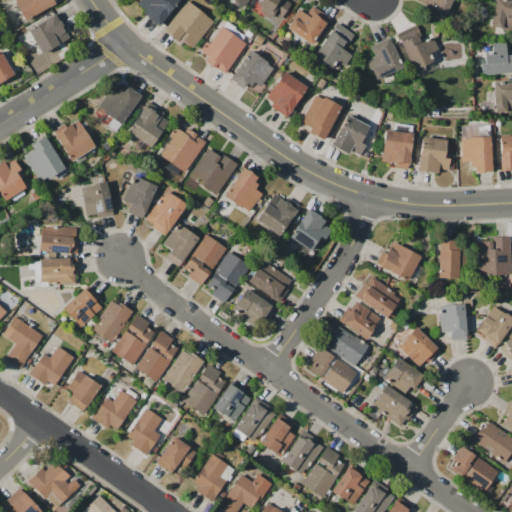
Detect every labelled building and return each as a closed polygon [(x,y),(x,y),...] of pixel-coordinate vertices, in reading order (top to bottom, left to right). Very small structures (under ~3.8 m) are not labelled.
[(12,0),(22,20),(54,6),(51,0),(12,0)] [(139,0),(134,6),(157,25),(178,0),(139,0)] [(228,0),(241,9),(246,0),(228,0)] [(271,15),(278,20),(290,4),(284,0),(257,0),(253,6),(269,18),(271,15)] [(442,21),(450,0),(415,0),(415,2),(426,6),(423,14),(442,21)] [(511,1),(500,0),(492,0),(489,27),(510,30),(511,23),(511,22),(511,1)] [(211,20),(183,1),(163,32),(192,50),(211,20)] [(295,9),(285,31),(313,44),(327,16),(309,7),(306,15),(295,9)] [(68,40),(62,27),(65,25),(58,13),(26,29),(39,54),(68,40)] [(330,69),(334,62),(343,67),(350,55),(343,51),(352,34),(333,23),(312,58),(330,69)] [(395,34),(411,71),(432,63),(428,53),(436,50),(432,40),(422,44),(415,26),(395,34)] [(223,75),(244,44),(219,27),(208,44),(204,42),(198,51),(207,57),(204,62),(223,75)] [(374,80),(401,69),(388,38),(369,46),(373,57),(366,60),(374,80)] [(511,73),(511,53),(505,53),(504,43),(490,44),(490,54),(481,54),(481,75),(511,73)] [(228,80),(242,89),(246,82),(258,89),(272,67),(248,51),(228,80)] [(0,53),(0,82),(12,77),(2,53),(0,53)] [(305,87),(281,71),(262,101),(286,117),(305,87)] [(493,113),(511,112),(511,82),(492,83),(493,113)] [(96,110),(111,118),(106,127),(117,133),(138,94),(125,87),(121,94),(108,87),(96,110)] [(309,129),(307,133),(322,141),(340,108),(314,94),(299,123),(309,129)] [(125,132),(149,148),(169,119),(145,103),(125,132)] [(330,145),(358,158),(364,145),(359,143),(367,126),(344,115),(330,145)] [(69,162),(93,148),(77,120),(64,127),(62,124),(51,131),(69,162)] [(184,129),(182,133),(175,128),(157,157),(184,173),(204,141),(184,129)] [(411,134),(384,130),(379,162),(393,163),(392,167),(406,169),(411,134)] [(498,171),(511,170),(511,135),(498,135),(498,171)] [(63,169),(43,136),(28,145),(31,150),(21,156),(39,183),(63,169)] [(490,173),(489,136),(459,138),(460,162),(470,162),(471,174),(490,173)] [(416,172),(437,174),(438,169),(447,170),(448,159),(443,158),(445,140),(419,137),(416,172)] [(234,165),(207,147),(187,177),(215,195),(234,165)] [(0,164),(0,199),(2,203),(25,191),(16,173),(19,171),(12,158),(0,164)] [(248,213),(260,194),(251,188),(258,178),(241,167),(222,197),(248,213)] [(141,219),(155,187),(131,176),(120,199),(129,203),(125,212),(141,219)] [(85,216),(93,215),(94,218),(111,215),(105,182),(79,187),(85,216)] [(183,203),(161,191),(144,223),(166,235),(183,203)] [(277,236),(296,210),(272,194),(254,220),(277,236)] [(319,237),(323,239),(331,227),(306,211),(288,238),(309,251),(319,237)] [(163,258),(177,267),(196,238),(176,224),(161,245),(169,250),(163,258)] [(74,228),(39,227),(39,235),(32,235),(31,252),(76,255),(77,237),(74,237),(74,228)] [(224,248),(203,235),(179,271),(200,285),(224,248)] [(509,275),(508,237),(491,238),(491,241),(475,242),(476,276),(509,275)] [(376,265),(407,281),(419,256),(388,241),(376,265)] [(436,279),(456,279),(457,241),(437,241),(436,279)] [(212,291),(209,295),(224,304),(247,265),(225,252),(205,287),(212,291)] [(246,282),(276,302),(291,282),(260,261),(246,282)] [(387,317),(399,295),(366,278),(354,300),(387,317)] [(102,308),(86,287),(61,307),(77,328),(102,308)] [(230,310),(256,327),(270,305),(244,289),(230,310)] [(130,312),(110,299),(90,331),(111,344),(130,312)] [(338,321),(364,340),(379,318),(352,300),(338,321)] [(438,333),(448,332),(448,341),(464,340),(463,305),(437,306),(438,333)] [(495,347),(511,321),(511,319),(491,306),(473,333),(495,347)] [(110,352),(131,366),(153,332),(145,327),(148,323),(135,314),(110,352)] [(4,359),(19,369),(41,335),(12,317),(1,335),(13,343),(4,359)] [(366,343),(331,327),(321,349),(356,365),(366,343)] [(417,368),(437,350),(415,328),(396,346),(417,368)] [(179,346),(157,332),(133,368),(154,382),(179,346)] [(511,333),(497,349),(511,362),(511,333)] [(48,358),(40,353),(27,375),(43,385),(45,381),(54,386),(71,356),(55,347),(48,358)] [(340,394),(355,374),(318,347),(309,360),(313,363),(308,370),(340,394)] [(202,362),(181,348),(160,382),(181,395),(202,362)] [(407,387),(414,391),(423,375),(394,359),(382,380),(405,393),(407,387)] [(181,402),(203,416),(223,382),(216,378),(219,373),(205,364),(181,402)] [(64,388),(72,393),(66,402),(82,412),(99,386),(76,371),(64,388)] [(250,397),(228,382),(211,408),(232,423),(250,397)] [(414,406),(383,386),(369,406),(401,427),(414,406)] [(90,418),(114,433),(135,401),(118,390),(111,402),(104,397),(90,418)] [(255,443),(272,410),(251,398),(233,431),(255,443)] [(511,401),(507,400),(500,415),(504,417),(500,425),(511,430),(511,401)] [(124,442),(147,454),(158,434),(153,431),(160,418),(141,408),(124,442)] [(286,431),(291,423),(277,414),(257,444),(278,457),(293,436),(286,431)] [(511,449),(511,439),(485,420),(470,441),(503,463),(511,449)] [(322,446),(302,431),(279,461),(299,476),(322,446)] [(154,463),(170,474),(177,464),(183,468),(195,452),(172,437),(154,463)] [(322,498),(342,465),(335,460),(338,455),(324,446),(300,485),(322,498)] [(448,469),(483,492),(497,471),(459,446),(451,459),(454,461),(448,469)] [(190,492),(214,503),(231,466),(207,455),(190,492)] [(42,499),(50,492),(60,503),(78,486),(70,477),(69,478),(53,462),(43,471),(40,468),(26,482),(42,499)] [(352,505),(368,478),(346,466),(330,493),(352,505)] [(239,474),(217,509),(221,511),(234,511),(241,503),(252,510),(269,483),(255,474),(251,482),(239,474)] [(350,511),(381,511),(393,495),(371,481),(350,511)] [(85,511),(113,511),(96,496),(83,509),(85,511)] [(404,511),(409,505),(396,497),(386,511),(404,511)] [(258,511),(279,511),(266,502),(258,511)]
